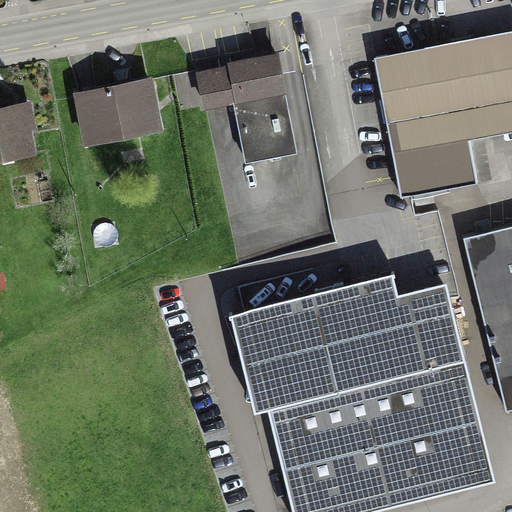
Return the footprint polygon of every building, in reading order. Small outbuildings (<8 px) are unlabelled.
[(511,33),(374,59),(401,200),(477,186),(469,142),(511,134),(511,33)] [(291,152),(274,59),(198,73),(205,115),(239,109),(248,160),(291,152)] [(152,85),(77,98),(86,149),(161,137),(152,85)] [(26,108),(0,112),(0,159),(35,153),(26,108)] [(511,228),(465,239),(507,412),(511,410),(511,228)] [(393,276),(233,315),(258,415),(266,412),(290,511),(355,511),(491,479),(444,288),(398,299),(393,276)]
